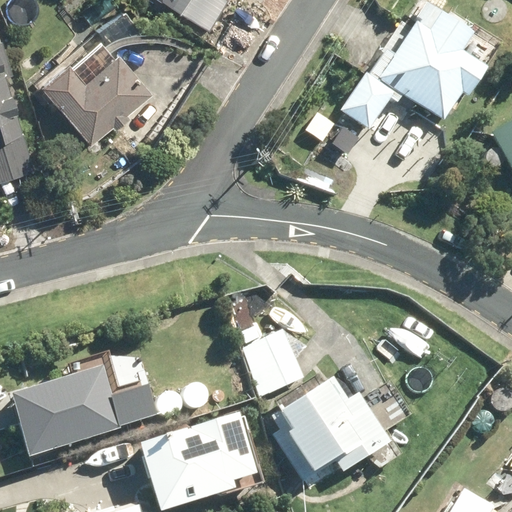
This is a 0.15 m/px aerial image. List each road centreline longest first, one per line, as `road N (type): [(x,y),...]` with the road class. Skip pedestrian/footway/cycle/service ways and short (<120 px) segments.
road 1 (residential): [(511,314),(399,249),(316,225),(176,222)]
road 2 (residential): [(318,0),(176,222)]
road 3 (residential): [(176,222),(0,272)]
